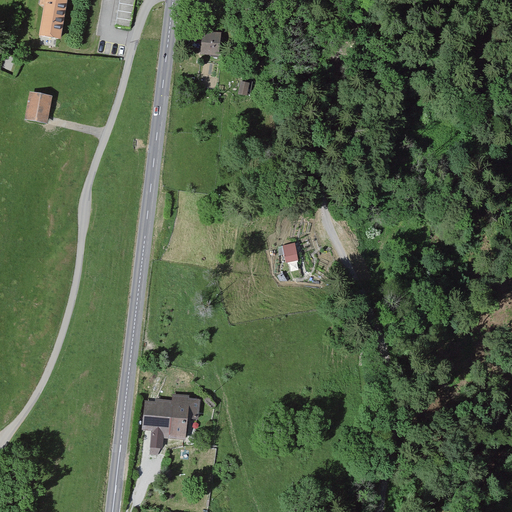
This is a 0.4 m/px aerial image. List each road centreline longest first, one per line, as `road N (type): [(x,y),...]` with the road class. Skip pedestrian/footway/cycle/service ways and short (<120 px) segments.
road 1 (track): [(376,511),(392,417),(385,354),(320,198),(333,68),(347,20),(363,0)]
road 2 (primary): [(173,0),(112,511)]
road 3 (unclassified): [(147,0),(88,180),(64,326),(46,376),(0,443)]
